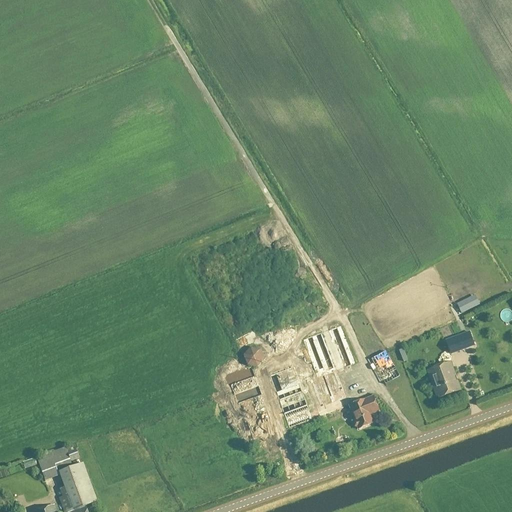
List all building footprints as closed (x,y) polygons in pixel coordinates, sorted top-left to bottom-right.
[(297,254),(260,269),(266,283),(303,268),(297,254)] [(314,300),(319,310),(325,308),(320,297),(314,300)] [(458,309),(457,305),(454,307),(455,310),(458,309),(461,315),(479,306),(477,300),(458,309)] [(232,325),(236,331),(242,327),(238,321),(232,325)] [(474,346),(468,332),(445,341),(450,355),(469,348),(474,346)] [(308,337),(315,369),(333,365),(332,360),(326,361),(320,335),(308,337)] [(247,366),(257,368),(264,360),(261,349),(250,347),(243,356),(247,366)] [(427,371),(436,397),(439,396),(440,398),(460,391),(450,363),(427,371)] [(283,403),(290,423),(303,418),(302,414),(310,411),(301,386),(292,389),(295,398),(283,403)] [(339,393),(326,398),(331,410),(343,405),(339,393)] [(354,421),(353,424),(355,427),(357,428),(358,430),(373,424),(370,415),(378,412),(373,398),(349,407),(354,421)] [(74,448),(51,455),(36,460),(44,482),(58,477),(56,470),(79,461),(74,448)] [(81,464),(59,473),(73,511),(96,503),(81,464)] [(1,507),(2,511),(12,511),(17,510),(14,502),(1,507)]
